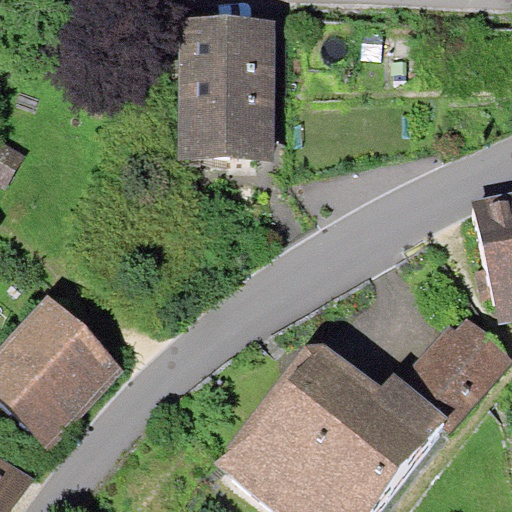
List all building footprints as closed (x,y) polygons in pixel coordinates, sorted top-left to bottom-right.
[(276,18),(182,17),(180,159),(274,160),(276,18)] [(511,46),(468,46),(467,83),(511,83),(511,46)] [(25,155),(0,141),(0,186),(7,190),(25,155)] [(511,190),(472,200),(501,320),(511,316),(511,190)] [(48,296),(0,345),(0,401),(48,448),(125,369),(48,296)] [(449,324),(403,378),(449,417),(441,426),(449,433),(511,359),(511,356),(467,318),(456,330),(449,324)] [(317,335),(215,462),(277,511),(372,511),(441,426),(449,417),(403,378),(393,371),(381,386),(317,335)] [(0,511),(10,511),(30,482),(0,462),(0,511)]
